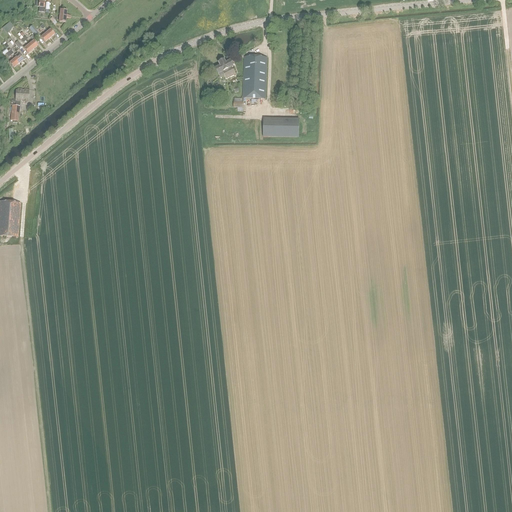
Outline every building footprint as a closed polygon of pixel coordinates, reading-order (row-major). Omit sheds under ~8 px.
[(44,13),(45,3),(40,3),(39,3),(37,3),(36,7),(39,7),(39,12),(44,13)] [(67,16),(67,11),(60,10),(59,23),(66,24),(66,19),(71,19),(71,16),(67,16)] [(14,27),(10,22),(2,28),(7,34),(10,31),(9,31),(11,30),(14,27)] [(37,39),(40,36),(32,26),(29,29),(37,39)] [(46,34),(50,40),(55,36),(50,30),(46,34)] [(45,43),(50,40),(46,34),(41,38),(45,43)] [(29,46),(33,51),(38,47),(34,42),(29,46)] [(29,55),(33,51),(29,46),(24,50),(29,55)] [(14,59),(18,65),(23,61),(19,56),(17,54),(14,56),(16,58),(14,59)] [(266,99),(267,58),(245,57),(243,99),(266,99)] [(14,69),(18,65),(14,59),(9,63),(14,69)] [(235,77),(236,77),(232,68),(233,67),(231,62),(226,64),(224,61),(219,64),(221,67),(216,69),(219,75),(223,73),(226,80),(234,76),(235,77)] [(18,100),(18,102),(29,102),(29,90),(18,89),(17,91),(16,91),(15,100),(18,100)] [(243,112),(243,100),(243,99),(234,99),(233,108),(238,108),(238,112),(243,112)] [(18,122),(20,107),(12,106),(11,121),(18,122)] [(263,124),(263,137),(299,138),(299,119),(272,119),(272,124),(263,124)] [(0,236),(18,238),(20,203),(0,201),(0,202),(0,236)]
